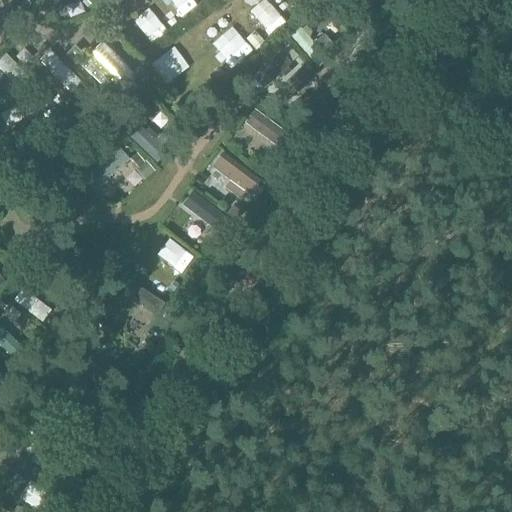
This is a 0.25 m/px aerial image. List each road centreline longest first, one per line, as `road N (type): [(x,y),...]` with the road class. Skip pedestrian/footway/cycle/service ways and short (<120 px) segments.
road 1 (unclassified): [(86,511),(440,0)]
road 2 (unknown): [(0,4),(57,17),(109,10),(124,0)]
